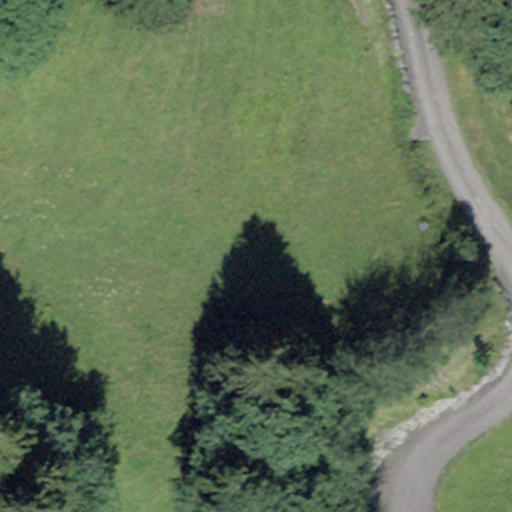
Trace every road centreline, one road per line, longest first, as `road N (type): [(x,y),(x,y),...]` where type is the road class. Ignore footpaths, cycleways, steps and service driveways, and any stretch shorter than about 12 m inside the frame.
road 1 (track): [(511,255),(450,142),(411,0)]
road 2 (track): [(414,511),(415,478),(441,442),(511,387)]
